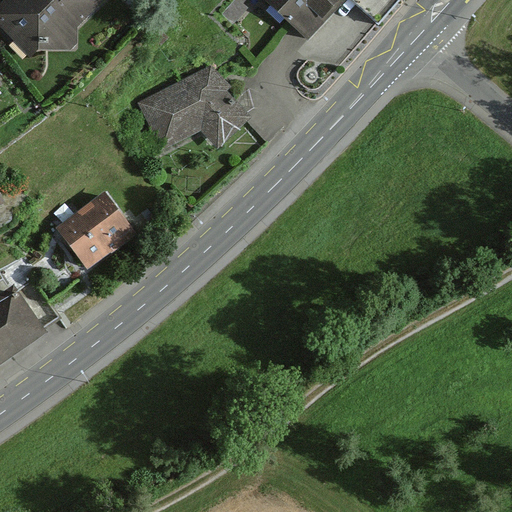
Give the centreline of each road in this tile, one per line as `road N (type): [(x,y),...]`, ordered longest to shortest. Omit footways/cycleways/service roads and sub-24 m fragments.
road 1 (tertiary): [(413,37),(247,214),(93,346),(0,413)]
road 2 (track): [(142,511),(246,452),(362,355),(511,272)]
road 3 (residential): [(413,37),(511,113)]
